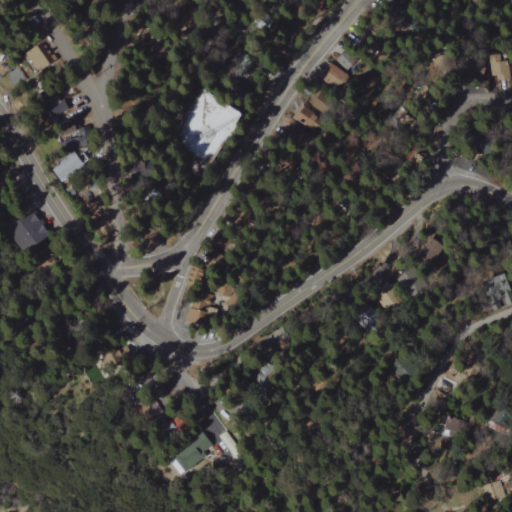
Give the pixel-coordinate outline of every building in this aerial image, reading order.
[(51,67),(41,48),(28,54),(37,74),(51,67)] [(343,68),(322,65),(320,79),(342,82),(343,68)] [(492,75),(500,76),(502,67),(494,65),(492,75)] [(26,81),(16,66),(5,73),(15,88),(26,81)] [(179,148),(214,160),(221,137),(232,141),(243,111),(197,95),(179,148)] [(52,170),(62,184),(97,158),(78,131),(63,142),(72,155),(52,170)] [(54,232),(33,212),(12,235),(33,255),(54,232)] [(431,260),(438,246),(427,241),(420,255),(431,260)] [(204,271),(194,268),(185,292),(195,296),(204,271)] [(218,324),(219,305),(193,302),(191,322),(218,324)] [(252,384),(266,389),(274,370),(261,364),(252,384)] [(240,457),(228,432),(220,436),(232,460),(240,457)] [(190,476),(211,444),(196,434),(174,466),(190,476)]
